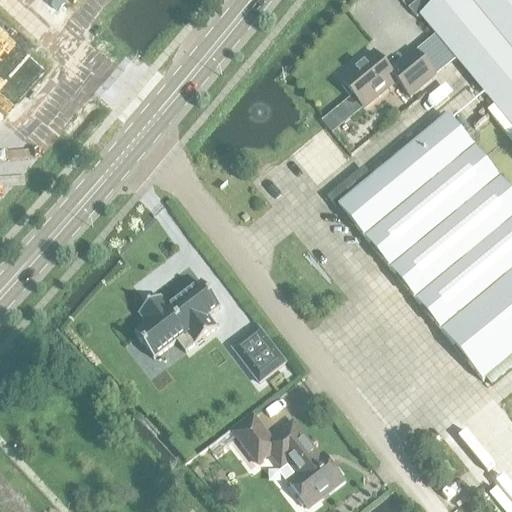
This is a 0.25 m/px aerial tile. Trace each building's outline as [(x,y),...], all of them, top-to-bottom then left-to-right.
[(511,0),(434,0),(418,14),(480,89),(511,127),(511,0)] [(374,54),(340,82),(343,85),(341,87),(349,96),(351,94),(353,96),(362,108),(395,81),(409,98),(434,77),(414,52),(389,72),(374,54)] [(353,96),(344,103),(353,115),(362,108),(353,96)] [(359,167),(327,194),(349,221),(350,220),(484,378),(511,354),(511,196),(446,116),(369,179),(359,167)] [(148,327),(135,336),(154,360),(177,343),(186,354),(217,330),(208,319),(221,309),(202,285),(169,310),(160,299),(139,315),(148,327)] [(259,328),(231,350),(259,387),(288,365),(259,328)] [(291,424),(269,441),(252,418),(233,433),(255,463),(269,453),(279,466),(286,461),(296,475),(286,483),(305,508),(341,481),(321,456),(317,459),(291,424)] [(57,511),(37,488),(8,511),(57,511)]
